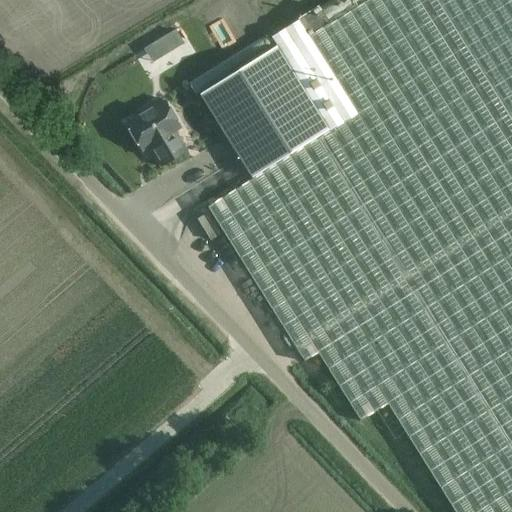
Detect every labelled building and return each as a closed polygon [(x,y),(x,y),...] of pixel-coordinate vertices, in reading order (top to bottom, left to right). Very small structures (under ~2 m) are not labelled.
[(511,511),(511,0),(333,0),(271,39),(277,47),(330,130),(253,178),(207,207),(305,363),(319,355),(361,422),(388,406),(455,511),(511,511)] [(310,0),(297,9),(302,17),(316,8),(310,0)] [(330,130),(277,47),(200,95),(253,178),(330,130)] [(165,101),(127,124),(144,151),(150,148),(162,167),(188,151),(176,132),(182,129),(165,101)] [(40,107),(47,115),(51,110),(44,103),(40,107)] [(221,238),(207,214),(198,220),(213,243),(221,238)]
